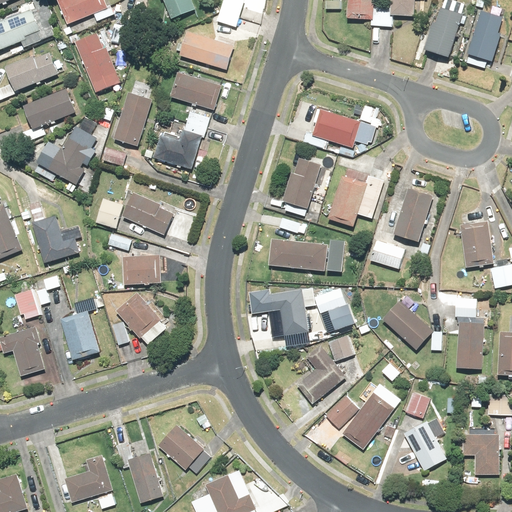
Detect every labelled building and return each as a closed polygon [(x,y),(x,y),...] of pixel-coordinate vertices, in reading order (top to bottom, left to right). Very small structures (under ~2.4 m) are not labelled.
[(61,0),(70,21),(109,5),(107,0),(61,0)] [(194,0),(166,0),(174,17),(198,7),(194,0)] [(373,18),(373,0),(347,0),(347,17),(373,18)] [(390,0),(390,13),(414,14),(414,0),(390,0)] [(449,54),(462,11),(436,3),(423,46),(449,54)] [(33,6),(0,18),(0,45),(0,47),(43,31),(33,6)] [(505,17),(481,9),(466,51),(490,60),(505,17)] [(123,27),(115,26),(113,45),(121,46),(123,27)] [(103,34),(78,44),(100,96),(124,86),(103,34)] [(190,36),(184,61),(229,73),(236,47),(190,36)] [(9,70),(18,94),(62,78),(53,53),(9,70)] [(180,74),(173,99),(218,111),(225,86),(180,74)] [(28,107),(37,131),(81,115),(72,90),(28,107)] [(120,139),(145,146),(158,101),(133,94),(120,139)] [(375,107),(363,103),(359,115),(370,119),(375,107)] [(320,105),(311,131),(352,145),(361,119),(320,105)] [(191,108),(184,127),(204,134),(211,115),(191,108)] [(117,112),(107,109),(103,122),(113,125),(117,112)] [(52,140),(40,160),(79,182),(87,168),(83,165),(86,160),(90,162),(98,148),(95,146),(101,136),(78,123),(64,147),(52,140)] [(192,167),(201,135),(180,129),(179,134),(161,128),(153,155),(192,167)] [(104,145),(102,157),(126,162),(128,150),(104,145)] [(285,203),(309,212),(325,168),(300,159),(285,203)] [(330,222),(355,230),(370,186),(345,178),(330,222)] [(395,233),(420,242),(436,198),(411,189),(395,233)] [(169,236),(179,212),(136,194),(125,218),(169,236)] [(116,225),(122,202),(102,197),(96,220),(116,225)] [(65,244),(57,218),(47,221),(42,205),(30,209),(46,265),(81,255),(77,240),(65,244)] [(0,256),(1,259),(25,249),(8,206),(0,209),(0,256)] [(487,219),(461,223),(468,269),(494,265),(487,219)] [(110,232),(107,242),(129,247),(132,237),(110,232)] [(341,269),(344,238),(329,236),(326,268),(341,269)] [(324,241),(270,237),(268,262),(323,266),(324,241)] [(375,238),(369,258),(398,267),(404,247),(375,238)] [(158,255),(122,254),(122,282),(157,283),(158,255)] [(511,262),(490,267),(493,285),(511,281),(511,262)] [(57,272),(43,276),(47,289),(62,284),(57,272)] [(303,283),(304,286),(268,290),(268,288),(260,289),(261,295),(267,294),(272,334),(308,330),(305,304),(315,303),(313,286),(310,286),(309,282),(303,283)] [(23,311),(26,319),(38,315),(29,287),(14,292),(21,312),(23,311)] [(134,290),(116,309),(148,341),(167,322),(134,290)] [(476,295),(455,294),(454,314),(475,315),(476,295)] [(415,351),(434,333),(400,300),(382,319),(415,351)] [(351,301),(327,308),(333,327),(357,320),(351,301)] [(78,364),(104,357),(91,312),(66,319),(78,364)] [(123,318),(112,321),(117,343),(129,341),(123,318)] [(459,369),(485,371),(488,324),(462,323),(459,369)] [(41,339),(37,325),(0,335),(0,339),(3,352),(13,350),(20,375),(44,368),(37,341),(41,339)] [(348,332),(328,339),(334,357),(354,351),(348,332)] [(444,348),(448,348),(449,333),(435,332),(433,352),(443,353),(444,348)] [(502,378),(511,378),(511,332),(505,332),(502,378)] [(344,373),(318,343),(305,354),(315,367),(297,382),(312,400),(344,373)] [(392,402),(374,389),(342,432),(360,445),(392,402)] [(481,390),(472,390),(471,404),(481,405),(481,390)] [(428,397),(410,391),(404,411),(422,416),(428,397)] [(511,391),(487,391),(486,412),(511,412),(511,391)] [(358,405),(345,392),(325,412),(338,425),(358,405)] [(446,457),(435,435),(444,431),(435,415),(405,431),(424,468),(446,457)] [(186,466),(188,463),(196,470),(210,454),(203,447),(205,444),(177,419),(158,440),(186,466)] [(397,425),(386,422),(383,433),(393,436),(394,432),(397,425)] [(498,472),(499,432),(463,431),(463,453),(475,453),(475,472),(498,472)] [(403,434),(394,432),(393,436),(388,453),(397,456),(403,434)] [(150,448),(146,450),(141,434),(115,441),(122,467),(130,465),(139,499),(163,493),(150,448)] [(113,485),(103,451),(85,457),(89,469),(65,476),(71,497),(113,485)] [(0,511),(3,511),(28,504),(16,469),(0,474),(0,511)] [(230,472),(206,480),(209,490),(191,496),(196,511),(245,511),(257,508),(251,492),(239,496),(230,472)] [(439,478),(422,477),(422,485),(438,487),(439,478)] [(299,491),(284,498),(290,511),(300,511),(307,509),(299,491)] [(115,503),(113,493),(99,496),(101,505),(115,503)]
